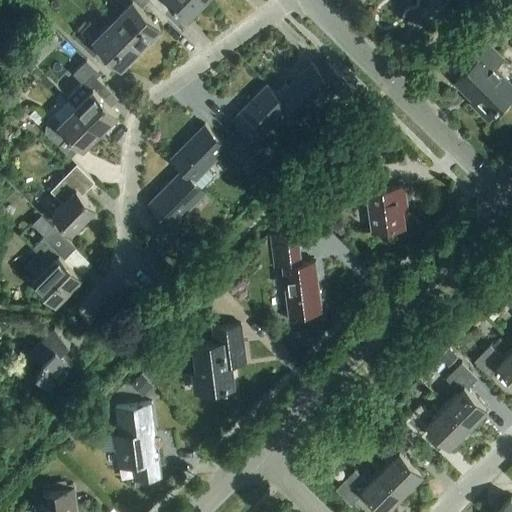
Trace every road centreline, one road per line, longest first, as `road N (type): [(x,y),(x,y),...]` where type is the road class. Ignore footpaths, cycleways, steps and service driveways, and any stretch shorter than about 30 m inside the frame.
road 1 (residential): [(294,0),(143,109),(123,275),(96,304)]
road 2 (residential): [(257,456),(508,198)]
road 3 (residential): [(314,0),(508,198)]
